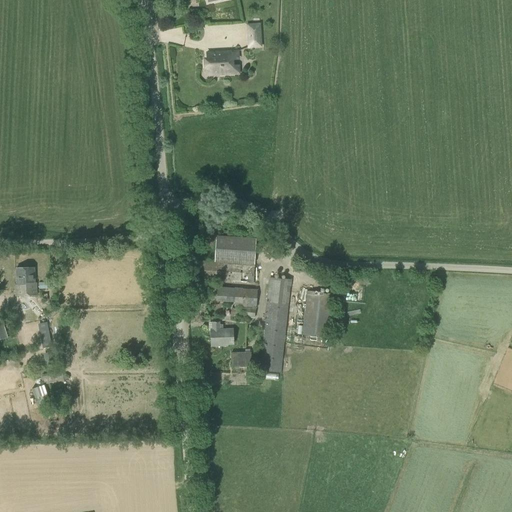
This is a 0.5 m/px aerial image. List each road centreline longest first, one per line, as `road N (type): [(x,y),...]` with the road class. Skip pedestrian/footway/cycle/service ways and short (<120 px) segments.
road 1 (unclassified): [(511,267),(322,262),(241,202),(165,203)]
road 2 (unclassified): [(191,511),(168,235)]
road 3 (unclassified): [(165,203),(139,0)]
road 4 (unclassified): [(0,242),(168,235)]
